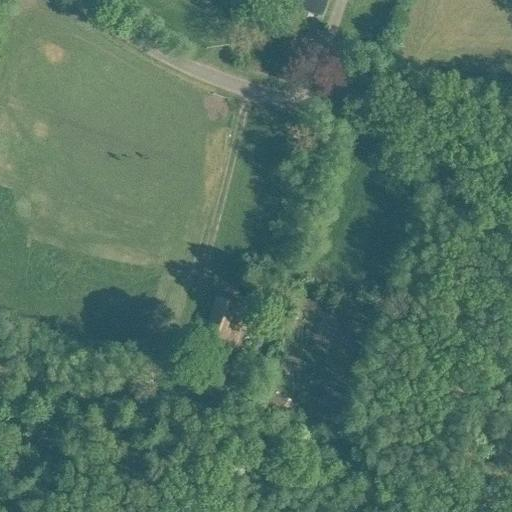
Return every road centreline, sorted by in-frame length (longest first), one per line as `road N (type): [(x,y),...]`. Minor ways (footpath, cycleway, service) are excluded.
road 1 (residential): [(511,203),(434,146),(254,95),(173,60),(88,0)]
road 2 (track): [(222,511),(234,467),(196,417),(173,364)]
